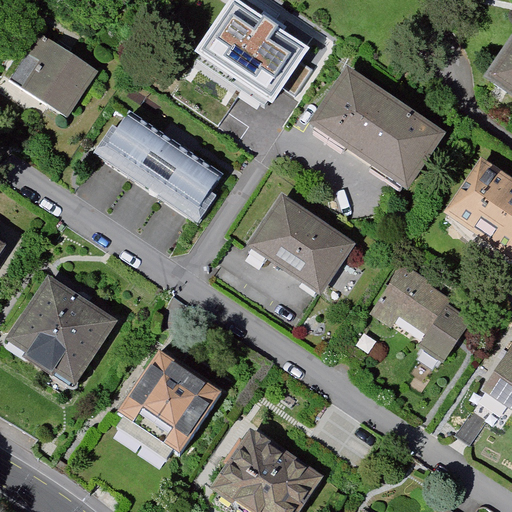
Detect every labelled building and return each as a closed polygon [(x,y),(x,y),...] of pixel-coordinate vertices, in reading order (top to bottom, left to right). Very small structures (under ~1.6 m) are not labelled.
[(305,43),(239,2),(212,47),(277,87),(305,43)] [(98,68),(35,30),(19,58),(35,67),(23,88),(70,115),(98,68)] [(511,48),(488,84),(511,100),(511,48)] [(449,129),(350,63),(313,117),(412,186),(449,129)] [(220,180),(132,116),(120,132),(114,128),(97,152),(197,224),(218,195),(212,191),(220,180)] [(511,175),(484,157),(448,213),(511,254),(511,175)] [(355,245),(284,198),(253,245),(324,292),(355,245)] [(475,314),(406,268),(374,317),(443,362),(475,314)] [(85,297),(49,274),(23,317),(21,320),(13,334),(9,340),(82,384),(122,318),(98,306),(85,297)] [(221,392),(160,352),(119,415),(123,418),(174,451),(180,455),(221,392)] [(511,352),(486,392),(511,408),(511,352)] [(0,397),(0,418),(38,442),(47,427),(0,397)] [(486,423),(471,413),(455,436),(470,446),(486,423)] [(296,511),(320,476),(250,429),(212,487),(249,511),(296,511)] [(109,465),(95,485),(124,504),(138,484),(109,465)]
